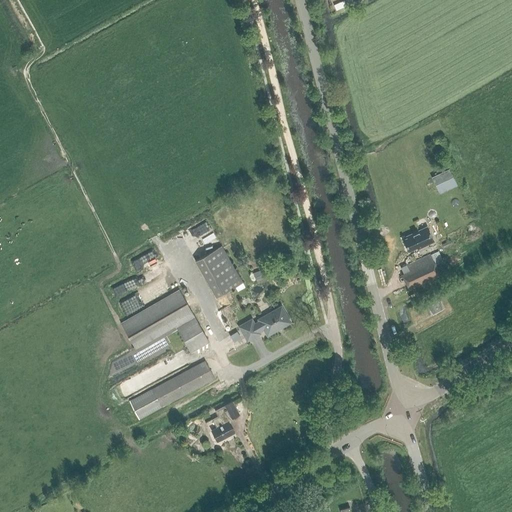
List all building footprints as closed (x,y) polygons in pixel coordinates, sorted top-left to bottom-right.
[(344,0),(335,4),(339,13),(349,8),(345,0),(344,0)] [(451,167),(433,175),(440,193),(459,185),(451,167)] [(407,237),(408,238),(403,240),(409,251),(417,248),(418,249),(434,242),(428,227),(407,237)] [(242,283),(221,246),(195,261),(216,298),(242,283)] [(408,291),(440,276),(433,260),(440,257),(438,252),(406,266),(409,272),(401,275),(408,291)] [(177,328),(191,353),(209,343),(179,290),(121,323),(137,351),(177,328)] [(428,307),(432,315),(443,309),(438,301),(428,307)] [(259,332),(264,330),(268,336),(290,323),(281,307),(259,320),(260,322),(254,325),(252,320),(240,327),(248,341),(260,334),(259,332)] [(130,401),(139,419),(215,379),(205,361),(130,401)] [(233,402),(225,406),(215,411),(218,417),(212,420),(217,428),(211,430),(218,442),(234,433),(228,422),(233,420),(232,419),(240,415),(233,402)]
